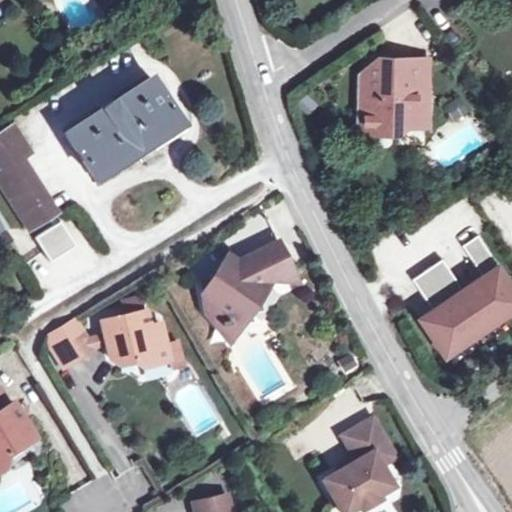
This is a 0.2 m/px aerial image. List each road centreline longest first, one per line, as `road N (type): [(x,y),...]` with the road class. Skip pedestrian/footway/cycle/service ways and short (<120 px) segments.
road 1 (residential): [(479,511),(282,165),(254,79)]
road 2 (residential): [(254,79),(301,59),(389,0)]
